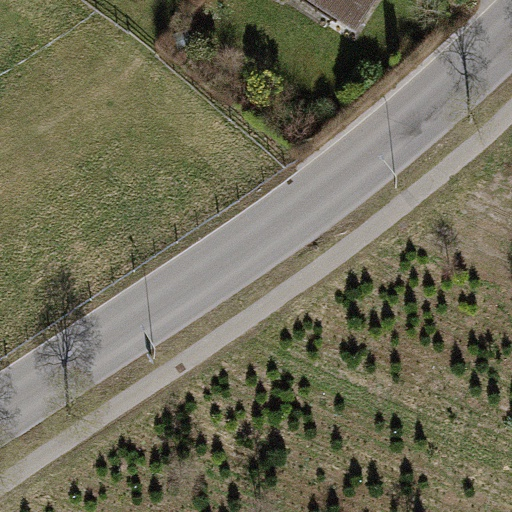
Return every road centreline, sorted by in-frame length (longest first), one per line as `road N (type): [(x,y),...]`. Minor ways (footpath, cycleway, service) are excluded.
road 1 (tertiary): [(0,412),(326,200),(511,37)]
road 2 (track): [(511,110),(363,250),(0,483)]
